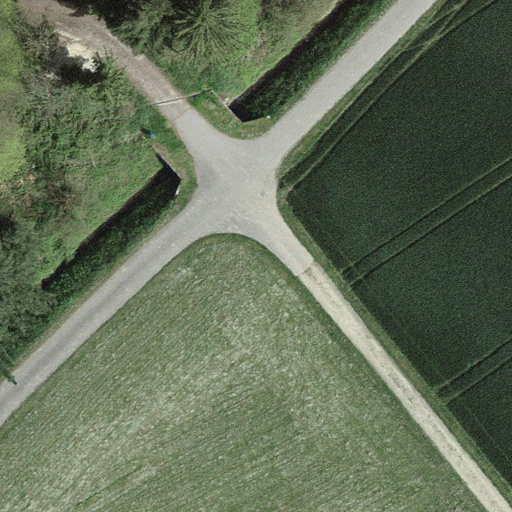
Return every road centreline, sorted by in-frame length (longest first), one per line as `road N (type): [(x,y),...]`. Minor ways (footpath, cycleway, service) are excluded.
road 1 (track): [(498,511),(137,70),(88,30),(0,5)]
road 2 (unclassified): [(415,0),(0,409)]
